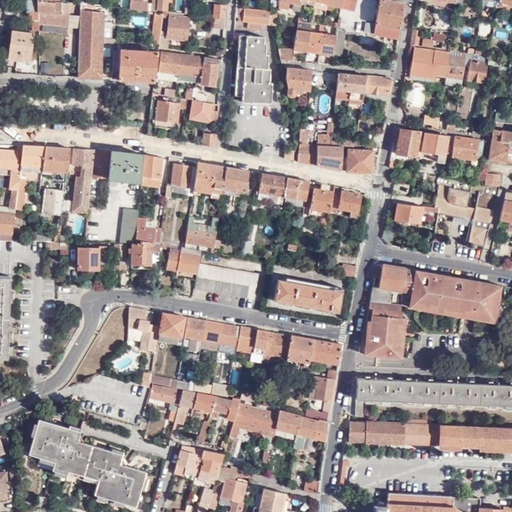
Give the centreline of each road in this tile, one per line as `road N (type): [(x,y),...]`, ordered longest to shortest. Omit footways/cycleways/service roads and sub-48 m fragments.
road 1 (residential): [(351,336),(93,297),(92,323),(58,379),(0,407)]
road 2 (residential): [(0,112),(217,159)]
road 3 (unknown): [(511,465),(441,467),(344,499),(323,497)]
road 4 (residential): [(409,2),(378,188)]
road 5 (residential): [(217,159),(378,188)]
road 6 (secondary): [(351,336),(323,497)]
road 7 (residential): [(217,159),(229,0)]
road 8 (secondary): [(511,274),(367,249)]
road 9 (unknown): [(0,246),(34,259),(36,365)]
road 10 (residential): [(0,80),(141,88)]
road 11 (unknown): [(347,362),(454,369),(468,361),(471,347)]
